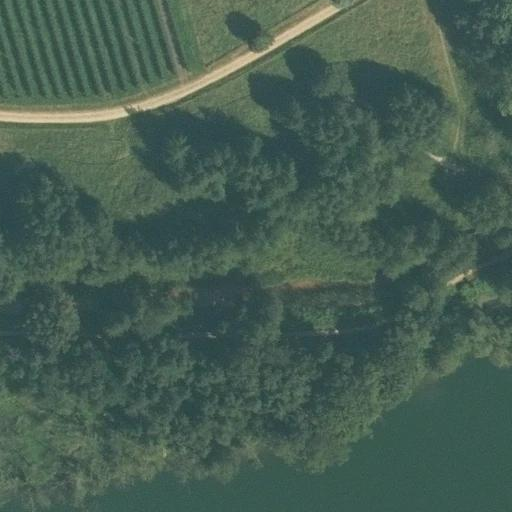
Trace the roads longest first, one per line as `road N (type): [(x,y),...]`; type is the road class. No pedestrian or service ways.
road 1 (track): [(341,0),(159,102),(109,115),(0,118)]
road 2 (track): [(440,0),(455,159)]
